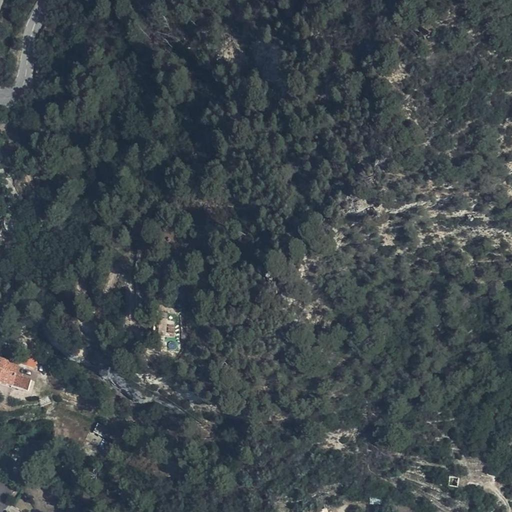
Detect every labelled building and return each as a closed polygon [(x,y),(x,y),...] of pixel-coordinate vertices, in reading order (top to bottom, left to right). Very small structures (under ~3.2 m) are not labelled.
[(434,19),(421,21),(423,36),(436,34),(434,19)] [(12,210),(8,213),(7,215),(5,220),(6,225),(8,228),(12,231),(15,232),(19,232),(21,231),(25,229),(28,224),(28,218),(26,213),(21,210),(17,209),(12,210)] [(24,339),(24,341),(21,352),(29,354),(38,357),(41,347),(51,349),(52,344),(43,341),(41,345),(24,339)] [(0,372),(20,379),(25,366),(17,364),(20,354),(0,347),(0,372)] [(33,368),(30,368),(25,366),(20,379),(29,382),(31,373),(33,368)] [(40,389),(43,396),(54,393),(51,385),(40,389)] [(107,427),(111,418),(101,412),(96,421),(107,427)] [(463,461),(453,459),(451,470),(461,472),(463,461)]
